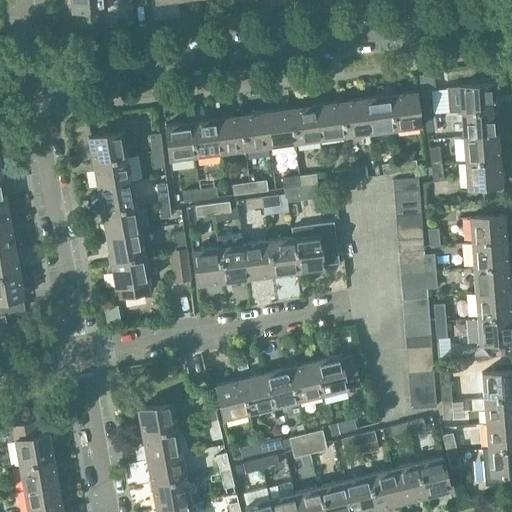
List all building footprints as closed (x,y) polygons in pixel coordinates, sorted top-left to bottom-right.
[(104,0),(70,0),(71,11),(106,8),(104,0)] [(432,70),(418,72),(422,97),(432,96),(436,96),(432,70)] [(459,86),(461,111),(495,108),(493,83),(459,86)] [(415,91),(390,94),(395,129),(420,125),(415,91)] [(390,94),(365,98),(370,132),(395,129),(390,94)] [(422,97),(424,114),(434,113),(432,96),(422,97)] [(365,98),(340,101),(345,135),(370,132),(365,98)] [(340,101),(315,105),(320,139),(345,135),(340,101)] [(315,105),(290,108),(295,142),(320,139),(315,105)] [(290,108),(265,111),(270,145),(283,143),(295,142),(290,108)] [(461,111),(463,136),(497,134),(495,108),(461,111)] [(265,111),(240,115),(244,149),(270,145),(265,111)] [(434,113),(424,114),(426,131),(437,130),(434,113)] [(240,115),(215,118),(219,152),(244,149),(240,115)] [(215,118),(190,121),(194,155),(219,152),(215,118)] [(194,155),(190,121),(165,125),(169,159),(194,155)] [(88,137),(92,162),(126,155),(122,130),(88,137)] [(150,134),(152,151),(162,149),(160,133),(150,134)] [(463,136),(465,162),(499,159),(497,134),(463,136)] [(429,147),(431,164),(441,163),(439,146),(429,147)] [(162,149),(152,151),(154,168),(164,166),(162,149)] [(92,162),(97,187),(131,180),(126,155),(92,162)] [(499,159),(465,162),(467,187),(501,184),(499,159)] [(415,160),(399,162),(401,172),(417,170),(415,160)] [(401,172),(399,162),(382,164),(383,174),(401,172)] [(441,163),(431,164),(433,181),(443,180),(441,163)] [(366,166),(349,169),(351,179),(367,176),(366,166)] [(351,179),(349,169),(332,171),(333,181),(351,179)] [(316,173),(299,175),(300,185),(317,183),(316,173)] [(282,178),(283,188),(300,185),(299,175),(282,178)] [(392,179),(393,191),(419,189),(418,177),(392,179)] [(97,187),(101,211),(135,205),(131,180),(97,187)] [(266,180),(249,182),(250,192),(267,190),(266,180)] [(250,192),(249,182),(232,184),(233,194),(250,192)] [(156,184),(158,201),(168,200),(166,183),(156,184)] [(300,185),(283,188),(285,197),(302,195),(300,185)] [(216,186),(199,189),(200,199),(217,197),(216,186)] [(200,199),(199,189),(182,191),(184,201),(200,199)] [(393,191),(394,203),(419,201),(419,189),(393,191)] [(279,194),(262,197),(263,207),(280,204),(279,194)] [(0,197),(0,223),(10,222),(5,197),(0,197)] [(263,207),(262,197),(245,199),(246,209),(263,207)] [(168,200),(158,201),(160,218),(170,216),(168,200)] [(229,201),(211,203),(213,213),(230,211),(229,201)] [(394,203),(395,215),(420,213),(419,201),(394,203)] [(213,213),(211,203),(195,206),(196,216),(213,213)] [(101,211),(106,236),(140,230),(135,205),(101,211)] [(395,215),(396,227),(421,225),(420,213),(395,215)] [(469,217),(471,242),(505,239),(503,214),(469,217)] [(0,223),(0,249),(14,247),(10,222),(0,223)] [(396,227),(397,239),(422,237),(421,225),(396,227)] [(428,228),(429,246),(439,245),(438,228),(428,228)] [(106,236),(110,261),(144,255),(140,230),(106,236)] [(173,232),(175,248),(185,246),(183,230),(173,232)] [(215,236),(217,247),(222,281),(247,278),(242,243),(241,232),(215,236)] [(318,233),(293,237),(297,271),(322,268),(318,233)] [(293,237),(267,240),(272,274),(297,271),(293,237)] [(397,239),(398,251),(423,249),(422,237),(397,239)] [(471,242),(473,267),(507,264),(505,239),(471,242)] [(267,240),(242,243),(247,278),(272,274),(267,240)] [(185,246),(175,248),(168,249),(172,281),(190,278),(188,264),(185,246)] [(0,249),(0,275),(19,272),(14,247),(0,249)] [(222,281),(217,247),(192,250),(196,284),(222,281)] [(398,251),(399,263),(424,261),(424,254),(423,249),(398,251)] [(425,271),(435,270),(434,253),(424,254),(424,261),(425,271)] [(144,255),(110,261),(115,286),(117,286),(119,298),(149,292),(147,280),(149,280),(144,255)] [(399,263),(400,275),(425,273),(425,271),(424,261),(399,263)] [(473,267),(475,292),(509,290),(507,264),(473,267)] [(425,271),(425,273),(426,285),(426,288),(436,287),(435,270),(425,271)] [(19,272),(0,275),(0,313),(23,309),(21,297),(23,297),(19,272)] [(400,275),(401,287),(426,285),(425,273),(400,275)] [(401,287),(402,299),(427,297),(426,288),(426,285),(401,287)] [(475,292),(477,318),(511,315),(509,290),(475,292)] [(402,299),(403,311),(428,310),(427,297),(402,299)] [(434,304),(435,321),(445,320),(444,303),(434,304)] [(403,311),(404,323),(429,322),(428,310),(403,311)] [(511,323),(511,315),(477,318),(479,343),(511,340),(511,323)] [(445,320),(435,321),(436,338),(446,337),(445,320)] [(404,323),(405,336),(430,334),(429,322),(404,323)] [(405,336),(406,348),(431,346),(430,334),(405,336)] [(406,348),(407,360),(432,358),(431,346),(406,348)] [(322,394),(359,385),(351,355),(339,358),(338,354),(314,360),(322,394)] [(407,360),(408,372),(433,370),(432,358),(407,360)] [(314,360),(289,366),(297,400),(322,394),(314,360)] [(289,366),(264,373),(273,406),(297,400),(289,366)] [(511,369),(481,372),(483,398),(511,395),(511,369)] [(408,372),(408,384),(434,382),(433,370),(408,372)] [(264,373),(240,379),(248,412),(273,406),(264,373)] [(248,412),(240,379),(215,385),(223,418),(248,412)] [(408,384),(409,396),(435,394),(434,382),(408,384)] [(440,384),(441,401),(451,400),(450,384),(440,384)] [(435,394),(409,396),(410,408),(436,406),(435,394)] [(511,395),(483,398),(485,423),(511,420),(511,395)] [(451,400),(441,401),(442,418),(453,417),(451,400)] [(137,408),(142,433),(176,427),(171,402),(137,408)] [(204,406),(207,421),(217,420),(213,404),(204,406)] [(337,422),(339,432),(356,428),(353,418),(337,422)] [(423,418),(407,422),(409,432),(425,428),(423,418)] [(217,420),(207,421),(212,439),(222,437),(217,420)] [(511,420),(485,423),(487,448),(511,445),(511,420)] [(409,432),(407,422),(390,426),(392,436),(409,432)] [(142,433),(146,458),(180,452),(176,427),(142,433)] [(322,429),(305,433),(308,444),(324,440),(322,429)] [(374,430),(357,434),(360,444),(376,440),(374,430)] [(442,435),(446,453),(456,450),(452,432),(442,435)] [(14,439),(19,464),(53,458),(48,433),(14,439)] [(289,438),(291,448),(308,444),(305,433),(289,438)] [(360,444),(357,434),(341,438),(343,448),(360,444)] [(272,439),(255,443),(258,453),(275,448),(272,439)] [(324,440),(308,444),(310,453),(327,449),(324,440)] [(258,453),(255,443),(239,447),(242,457),(258,453)] [(308,444),(291,448),(294,457),(310,453),(308,444)] [(511,445),(487,448),(482,448),(485,484),(505,483),(504,473),(511,471),(511,445)] [(456,450),(446,453),(450,468),(460,465),(456,450)] [(146,458),(151,483),(185,477),(180,452),(146,458)] [(216,455),(220,471),(230,469),(225,452),(216,455)] [(276,454),(259,458),(262,468),(278,464),(276,454)] [(441,456),(416,462),(425,496),(449,489),(441,456)] [(19,464),(23,489),(57,483),(53,458),(19,464)] [(262,468),(259,458),(243,462),(246,472),(262,468)] [(416,462),(392,468),(400,502),(425,496),(416,462)] [(392,468),(367,474),(376,508),(400,502),(392,468)] [(230,469),(220,471),(224,488),(234,485),(230,469)] [(367,474),(343,480),(350,511),(358,511),(376,508),(367,474)] [(151,483),(155,508),(189,502),(185,477),(151,483)] [(350,511),(343,480),(318,486),(324,511),(350,511)] [(23,489),(27,511),(38,511),(62,508),(57,483),(23,489)] [(324,511),(318,486),(294,492),(298,511),(324,511)] [(298,511),(294,492),(269,499),(272,511),(298,511)] [(272,511),(269,499),(245,505),(246,511),(272,511)] [(228,504),(229,511),(240,511),(238,501),(228,504)] [(155,508),(155,511),(191,511),(189,502),(155,508)]
